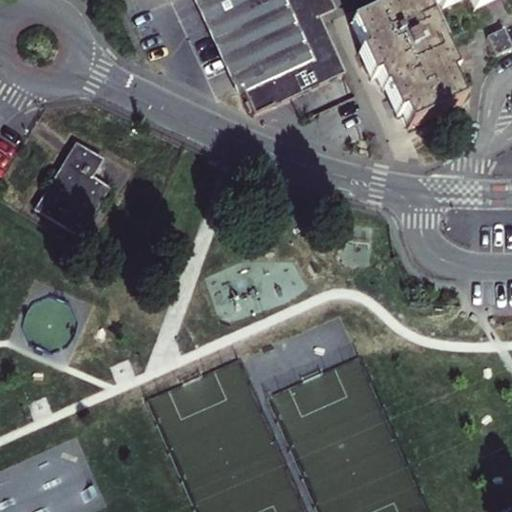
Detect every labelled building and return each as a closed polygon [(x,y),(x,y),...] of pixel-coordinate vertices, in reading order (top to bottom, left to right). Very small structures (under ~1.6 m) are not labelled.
[(329,0),(192,0),(227,70),(234,88),(238,97),(244,95),(254,117),(343,76),(319,20),(334,10),(329,0)] [(424,11),(419,0),(392,0),(387,2),(390,8),(350,26),(362,53),(358,55),(371,82),(376,80),(382,92),(384,91),(396,118),(402,116),(408,130),(461,105),(449,77),(454,75),(445,56),(424,11)] [(511,0),(419,0),(424,11),(439,5),(441,10),(463,0),(468,0),(474,11),(485,6),(497,0),(511,0)] [(502,31),(486,38),(495,57),(511,50),(502,31)] [(103,163),(75,146),(33,213),(79,240),(109,191),(92,181),(103,163)]
